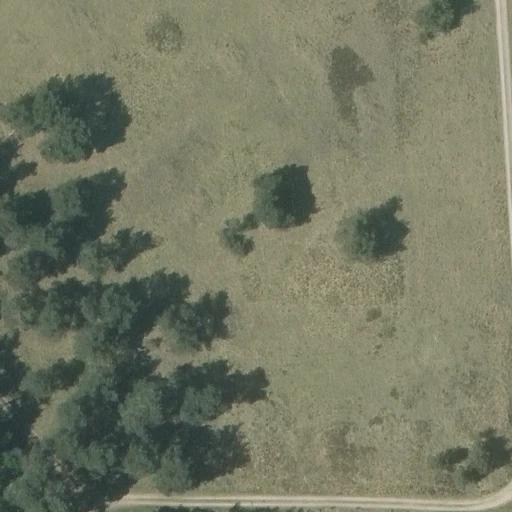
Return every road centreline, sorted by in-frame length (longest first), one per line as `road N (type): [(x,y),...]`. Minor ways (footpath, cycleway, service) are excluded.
road 1 (track): [(511,498),(477,508),(129,502),(104,511)]
road 2 (track): [(492,0),(511,208)]
